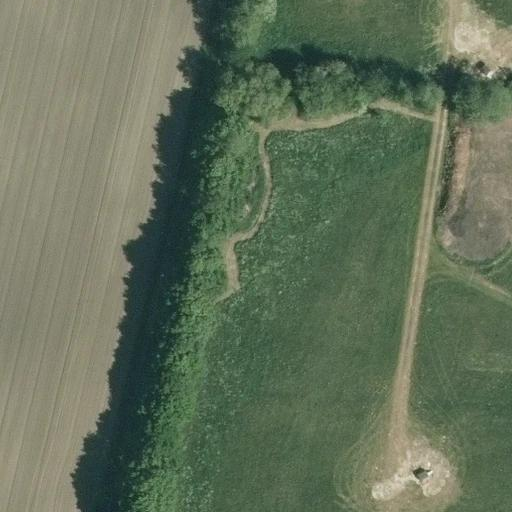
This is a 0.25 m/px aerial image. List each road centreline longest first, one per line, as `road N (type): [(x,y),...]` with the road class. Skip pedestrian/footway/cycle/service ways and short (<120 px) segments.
road 1 (track): [(106,511),(225,0)]
road 2 (track): [(452,0),(426,228),(511,302)]
